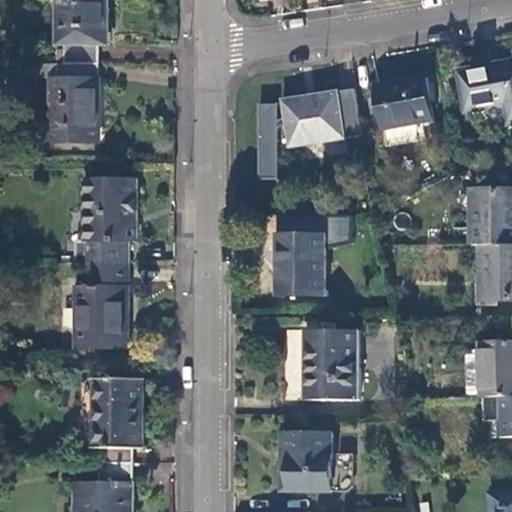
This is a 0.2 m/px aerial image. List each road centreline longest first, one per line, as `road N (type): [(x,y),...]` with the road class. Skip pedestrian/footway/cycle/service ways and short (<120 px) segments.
road 1 (tertiary): [(215,511),(215,46)]
road 2 (residential): [(215,46),(511,2)]
